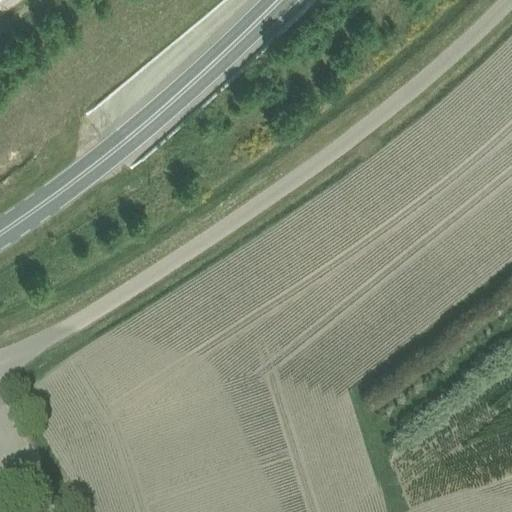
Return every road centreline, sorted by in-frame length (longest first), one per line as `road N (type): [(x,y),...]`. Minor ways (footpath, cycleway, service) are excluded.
road 1 (unclassified): [(509,0),(317,163),(71,325),(0,360)]
road 2 (primary): [(0,232),(114,149),(280,0)]
